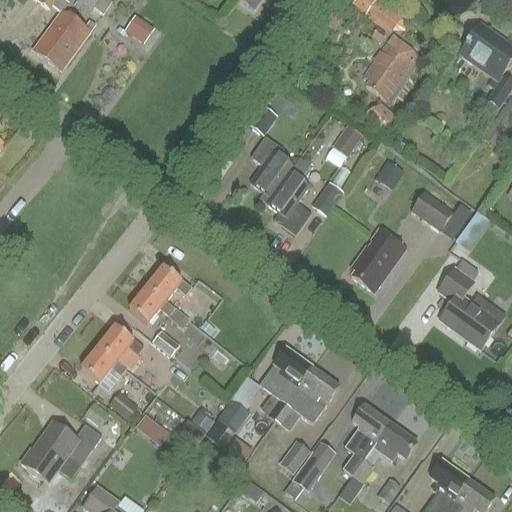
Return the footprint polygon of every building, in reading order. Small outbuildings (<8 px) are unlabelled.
[(31,0),(49,13),(52,9),(62,17),(51,31),(53,33),(51,37),(49,35),(36,53),(60,71),(65,65),(70,69),(94,36),(64,14),(70,6),(61,0),(31,0)] [(102,0),(76,0),(77,1),(79,2),(74,9),(89,20),(94,12),(103,19),(112,7),(103,1),(102,0)] [(240,0),(258,12),(266,0),(240,0)] [(387,28),(395,16),(373,0),(357,0),(354,5),(387,28)] [(155,33),(135,20),(125,35),(145,48),(155,33)] [(511,85),(504,80),(511,69),(511,48),(484,29),(463,58),(496,82),(491,89),(498,94),(490,105),(500,112),(511,95),(511,85)] [(390,104),(418,66),(391,47),(368,80),(374,84),(370,90),(390,104)] [(511,127),(511,103),(484,142),(497,150),(511,127)] [(396,120),(381,107),(362,117),(383,135),(396,120)] [(265,139),(279,120),(263,108),(249,127),(265,139)] [(328,160),(345,170),(365,136),(348,127),(328,160)] [(260,202),(269,208),(296,170),(280,159),(284,153),(266,140),(251,161),(262,169),(250,187),(264,196),(260,202)] [(389,202),(405,171),(387,162),(372,193),(389,202)] [(310,169),(301,163),(296,170),(269,208),(280,216),(274,224),(296,239),(311,218),(297,208),(310,190),(300,183),(310,169)] [(328,221),(346,196),(331,186),(314,210),(328,221)] [(426,197),(413,215),(443,236),(456,217),(426,197)] [(378,296),(409,252),(383,233),(355,272),(360,275),(356,280),(378,296)] [(479,300),(473,308),(466,302),(477,288),(474,286),(481,277),(465,265),(458,274),(457,274),(441,297),(455,307),(442,325),(483,355),(508,321),(479,300)] [(221,304),(231,291),(199,267),(190,279),(221,304)] [(167,273),(150,294),(167,308),(169,305),(180,292),(189,300),(195,292),(185,284),(183,286),(167,273)] [(150,294),(133,315),(151,329),(163,313),(173,320),(179,313),(169,305),(167,308),(150,294)] [(119,333),(102,354),(120,368),(122,365),(132,352),(142,360),(148,352),(138,344),(136,346),(119,333)] [(174,362),(183,350),(164,335),(156,347),(174,362)] [(278,426),(317,372),(290,353),(263,391),(280,403),(268,419),(278,426)] [(102,354),(86,376),(103,389),(115,373),(125,381),(131,373),(122,365),(120,368),(102,354)] [(317,372),(278,426),(289,434),(301,417),(300,417),(309,404),(319,410),(324,403),(332,409),(344,392),(317,372)] [(240,435),(253,416),(236,403),(222,423),(240,435)] [(356,482),(394,428),(368,409),(356,426),(364,432),(359,439),(367,444),(345,475),(356,482)] [(76,442),(54,426),(34,454),(32,453),(23,467),(51,487),(70,460),(82,468),(102,441),(85,429),(76,442)] [(204,448),(206,446),(210,439),(192,426),(185,435),(204,448)] [(394,428),(356,482),(366,490),(378,474),(367,466),(378,452),(397,466),(402,459),(410,465),(422,447),(394,428)] [(294,479),(310,455),(296,445),(279,469),(294,479)] [(455,509),(473,484),(446,464),(433,482),(441,488),(436,495),(443,499),(455,509)] [(393,482),(381,498),(392,507),(404,490),(393,482)] [(473,484),(455,509),(460,511),(459,511),(493,511),(500,503),(473,484)] [(120,511),(123,508),(101,492),(86,511),(120,511)] [(452,511),(455,509),(443,499),(433,511),(452,511)]
